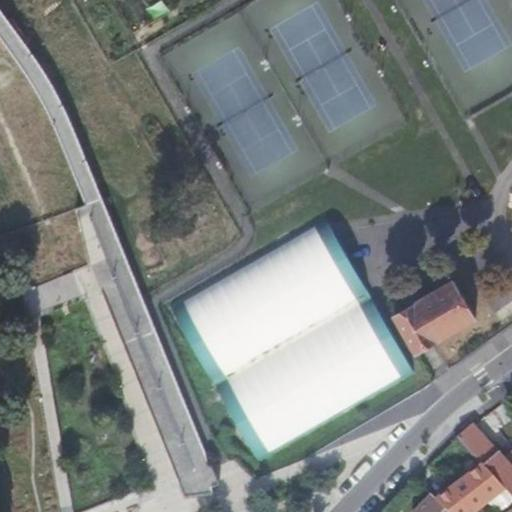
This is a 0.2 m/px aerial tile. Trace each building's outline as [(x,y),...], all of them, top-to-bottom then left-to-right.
[(327,217),(171,311),(264,465),(417,374),(327,217)] [(454,278),(395,313),(418,352),(477,316),(454,278)] [(511,402),(504,394),(485,412),(494,421),(511,403),(511,402)] [(511,466),(505,459),(473,423),(458,437),(483,464),(504,488),(511,497),(511,466)] [(450,511),(473,511),(504,488),(483,464),(437,499),(450,511)] [(450,511),(437,499),(434,495),(417,511),(450,511)]
